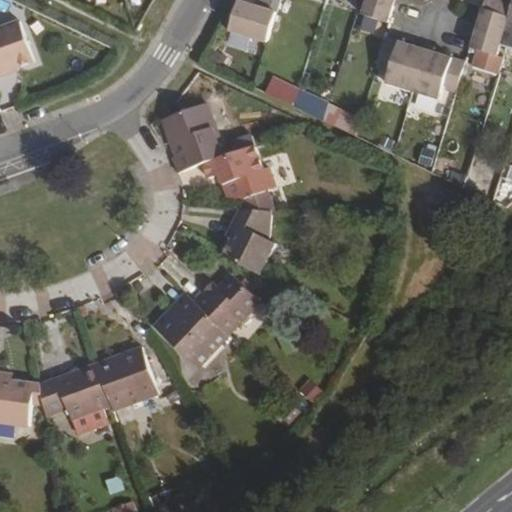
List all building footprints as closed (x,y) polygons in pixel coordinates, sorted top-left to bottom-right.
[(280,0),(256,0),(255,6),(238,1),(230,31),(268,44),(280,0)] [(368,0),(364,16),(388,24),(395,0),(368,0)] [(511,11),(511,4),(496,0),(481,0),(478,10),(484,12),(473,49),(499,57),(509,23),(511,11)] [(511,0),(496,0),(511,4),(511,11),(509,23),(511,23),(511,0)] [(4,73),(33,63),(19,23),(0,29),(0,77),(5,75),(4,73)] [(413,47),(385,38),(376,69),(390,74),(386,85),(413,93),(424,57),(411,54),(413,47)] [(426,51),(413,47),(411,54),(424,57),(426,51)] [(438,55),(426,51),(424,57),(437,61),(438,55)] [(467,64),(438,55),(437,61),(424,57),(413,93),(441,101),(444,90),(457,95),(467,64)] [(315,116),(356,134),(364,116),(323,99),(315,116)] [(208,106),(163,122),(170,143),(174,142),(180,158),(172,161),(179,175),(206,165),(222,159),(213,132),(216,130),(208,106)] [(423,145),(422,166),(438,167),(439,146),(423,145)] [(222,159),(206,165),(211,181),(222,178),(230,199),(243,200),(245,210),(274,212),(268,193),(278,189),(271,169),(264,171),(255,147),(222,159)] [(245,210),(240,210),(239,225),(224,257),(262,276),(277,246),(273,243),(274,212),(245,210)] [(207,294),(196,304),(230,336),(260,304),(231,278),(220,290),(213,298),(207,294)] [(214,285),(207,294),(213,298),(220,290),(214,285)] [(187,296),(172,313),(177,317),(192,300),(187,296)] [(172,313),(156,330),(200,370),(231,337),(230,336),(196,304),(192,300),(177,317),(172,313)] [(144,351),(99,367),(113,408),(115,413),(160,396),(144,351)] [(99,367),(42,388),(46,411),(47,417),(68,410),(73,422),(113,408),(99,367)] [(0,383),(1,378),(0,377),(0,427),(30,431),(34,410),(46,411),(42,388),(12,384),(0,383)] [(312,378),(303,392),(319,403),(328,390),(312,378)]
